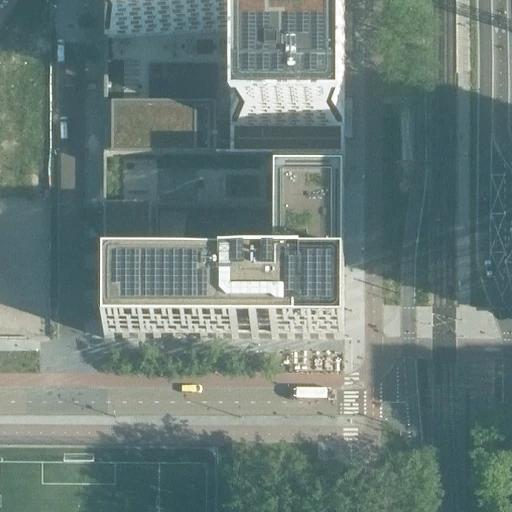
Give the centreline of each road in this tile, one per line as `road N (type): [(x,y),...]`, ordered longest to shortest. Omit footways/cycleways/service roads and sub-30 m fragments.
road 1 (residential): [(411,407),(0,403)]
road 2 (secondary): [(416,0),(421,134),(410,250),(411,407)]
road 3 (secondary): [(511,332),(507,0)]
